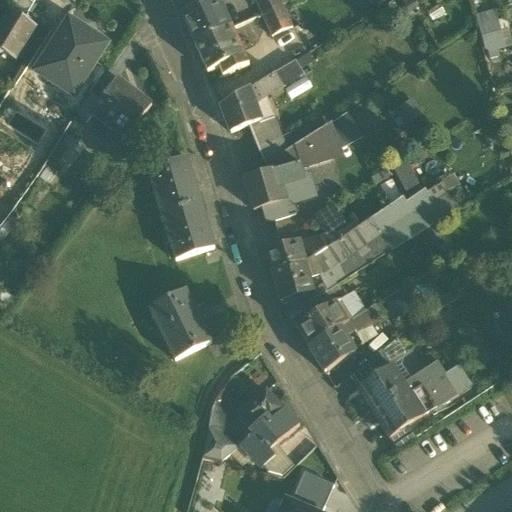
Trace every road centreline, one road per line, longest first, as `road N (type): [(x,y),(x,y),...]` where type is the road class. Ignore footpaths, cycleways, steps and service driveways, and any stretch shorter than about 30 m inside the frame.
road 1 (residential): [(384,511),(258,305),(196,99),(151,0)]
road 2 (unknown): [(268,321),(215,376),(169,511)]
